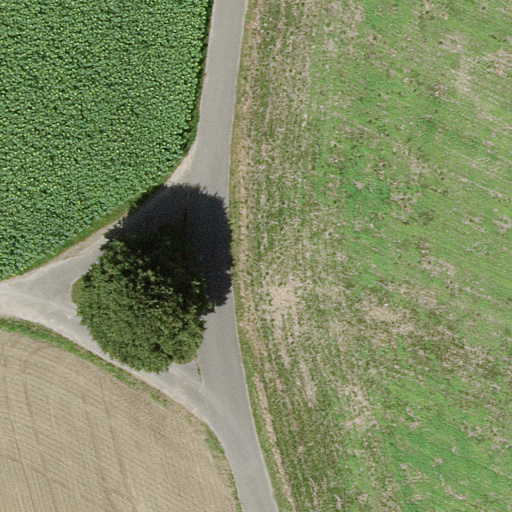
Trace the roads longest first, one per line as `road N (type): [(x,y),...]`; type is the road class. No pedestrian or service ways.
road 1 (track): [(240,0),(222,164),(224,325),(231,423),(258,511)]
road 2 (track): [(0,298),(26,298),(222,164)]
road 3 (track): [(26,298),(231,423)]
